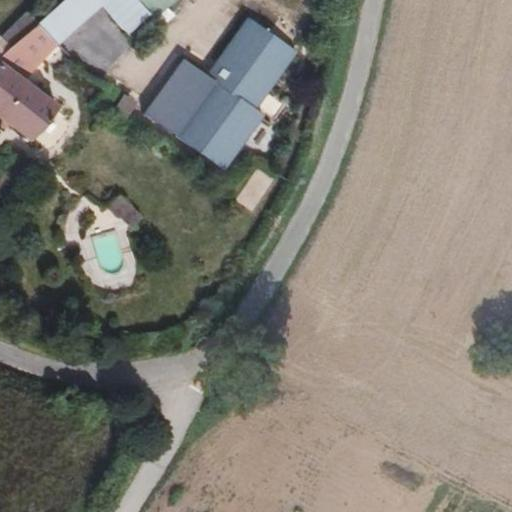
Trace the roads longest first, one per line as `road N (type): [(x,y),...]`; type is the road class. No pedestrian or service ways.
road 1 (unclassified): [(226,347),(336,146),(371,0)]
road 2 (residential): [(0,348),(59,371),(103,374),(226,347)]
road 3 (unclassified): [(129,511),(226,347)]
